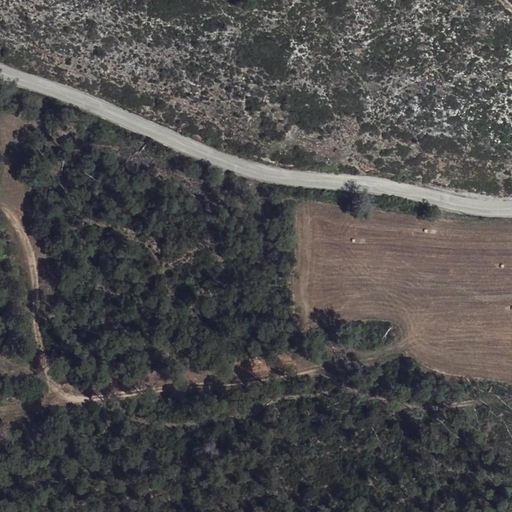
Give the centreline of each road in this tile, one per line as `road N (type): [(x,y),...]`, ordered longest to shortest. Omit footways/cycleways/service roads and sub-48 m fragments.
road 1 (unclassified): [(511,209),(480,212),(349,182),(231,167),(117,112),(0,72)]
road 2 (track): [(321,372),(91,402),(58,388),(39,352),(25,238),(0,207)]
